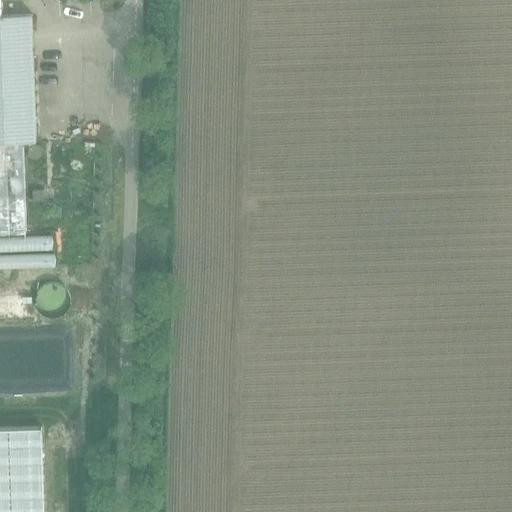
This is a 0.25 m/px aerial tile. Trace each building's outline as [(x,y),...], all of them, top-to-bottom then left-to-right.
[(0,0),(0,233),(27,232),(23,142),(36,141),(32,14),(3,15),(2,0),(0,0)] [(67,36),(103,36),(103,23),(66,23),(67,36)] [(50,168),(51,180),(67,179),(67,167),(50,168)] [(69,292),(67,288),(65,286),(61,284),(58,282),(53,282),(49,282),(45,284),(42,287),(38,291),(36,295),(36,300),(37,305),(38,308),(41,312),(44,314),(49,316),(52,317),(57,316),(60,315),(64,313),(67,311),(69,307),(70,302),(71,297),(69,292)] [(0,296),(0,322),(32,321),(31,295),(0,296)] [(43,511),(41,427),(0,428),(0,511),(43,511)]
